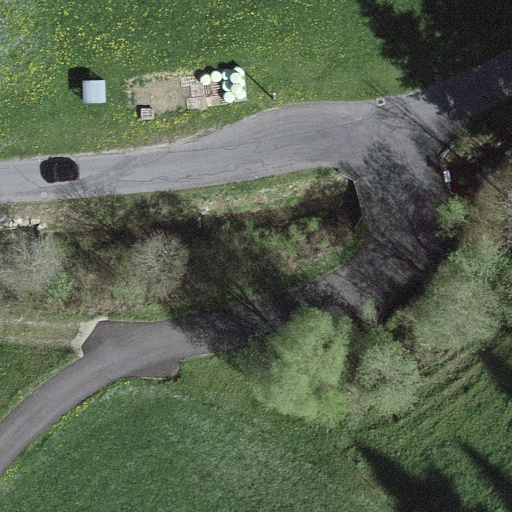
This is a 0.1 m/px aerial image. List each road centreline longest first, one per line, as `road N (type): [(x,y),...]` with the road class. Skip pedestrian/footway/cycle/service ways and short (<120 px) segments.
road 1 (unclassified): [(0,450),(83,378),(136,352),(329,298),(389,265),(404,227),(389,135)]
road 2 (unclassified): [(0,178),(178,167),(389,135)]
road 3 (unclassified): [(389,135),(511,68)]
